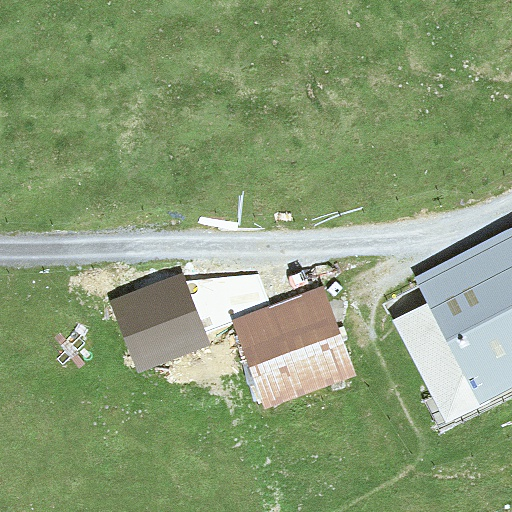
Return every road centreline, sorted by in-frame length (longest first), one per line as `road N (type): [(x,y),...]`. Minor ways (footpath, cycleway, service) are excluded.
road 1 (track): [(376,239),(301,247),(0,249)]
road 2 (track): [(511,193),(421,233),(376,239)]
